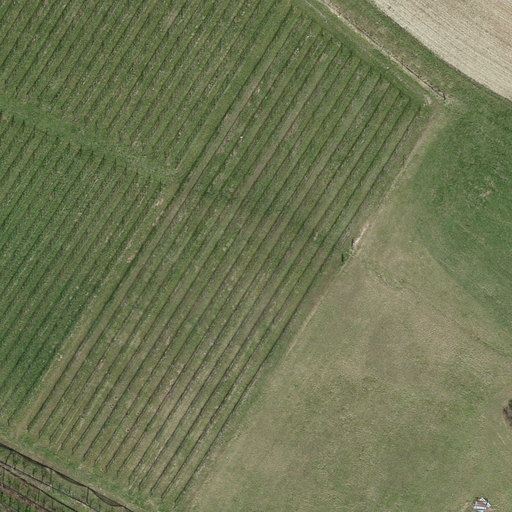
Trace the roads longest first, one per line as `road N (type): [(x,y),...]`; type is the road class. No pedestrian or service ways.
road 1 (track): [(0,104),(341,244)]
road 2 (track): [(0,442),(134,511)]
